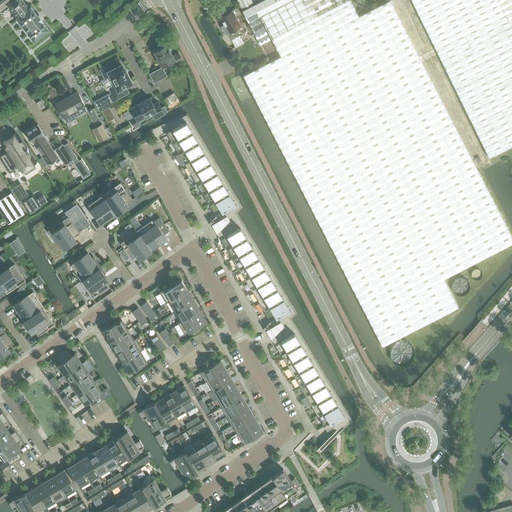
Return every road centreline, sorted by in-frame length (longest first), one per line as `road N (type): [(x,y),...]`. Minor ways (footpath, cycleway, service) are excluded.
road 1 (secondary): [(365,383),(169,0)]
road 2 (residential): [(234,327),(284,429),(174,511)]
road 3 (unclassified): [(0,103),(112,34),(151,0)]
road 4 (residential): [(32,358),(134,287)]
road 5 (residential): [(135,395),(234,327)]
